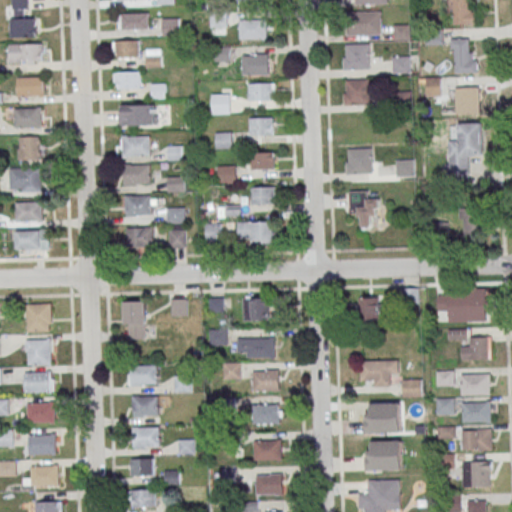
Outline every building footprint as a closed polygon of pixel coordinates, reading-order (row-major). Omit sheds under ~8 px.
[(36,37),(35,17),(29,17),(28,0),(11,0),(12,38),(36,37)] [(476,24),(476,4),(468,4),(468,0),(448,0),(449,25),(476,24)] [(211,12),(228,11),(228,27),(211,28),(211,12)] [(382,35),(382,11),(355,11),(355,35),(382,35)] [(118,30),(149,30),(149,13),(118,13),(118,30)] [(163,18),(180,17),(181,35),(163,35),(163,18)] [(240,39),(268,39),(268,20),(240,20),(240,39)] [(394,40),(409,40),(409,25),(394,25),(394,40)] [(478,49),(469,49),(469,39),(452,39),(452,73),(478,73),(478,49)] [(114,58),(139,58),(139,40),(114,40),(114,58)] [(10,44),(10,62),(43,62),(43,44),(10,44)] [(343,70),(370,70),(370,44),(343,44),(343,70)] [(214,47),(230,46),(231,61),(214,62),(214,47)] [(161,49),(146,49),(146,67),(161,67),(161,49)] [(269,54),(242,54),(242,75),(269,75),(269,54)] [(411,73),(411,56),(392,56),(392,73),(411,73)] [(114,71),(114,89),(141,89),(141,71),(114,71)] [(18,76),(45,75),(45,95),(18,96),(18,76)] [(442,96),(442,77),(426,77),(426,96),(442,96)] [(370,105),(370,79),(344,79),(344,105),(370,105)] [(152,83),(166,83),(166,98),(152,98),(152,83)] [(249,83),(249,101),(276,101),(276,83),(249,83)] [(457,87),(480,86),(480,113),(458,113),(457,87)] [(213,94),(230,93),(231,108),(213,109),(213,94)] [(120,103),(155,103),(156,123),(120,124),(120,103)] [(15,107),(42,107),(42,126),(15,127),(15,107)] [(274,135),(274,118),(249,118),(249,135),(274,135)] [(460,121),(483,121),(484,154),(470,154),(470,170),(451,171),(450,140),(460,140),(460,121)] [(216,133),(234,132),(234,147),(217,148),(216,133)] [(123,135),(151,135),(151,154),(124,155),(123,135)] [(19,159),(41,159),(41,136),(19,136),(19,159)] [(168,145),(183,145),(183,160),(169,160),(168,145)] [(373,148),(346,148),(346,174),(373,174),(373,148)] [(276,152),(251,152),(251,170),(276,170),(276,152)] [(415,160),(396,160),(396,177),(415,177),(415,160)] [(125,164),(152,163),(152,183),(125,184),(125,164)] [(219,166),(236,165),(237,180),(219,181),(219,166)] [(10,168),(41,167),(42,187),(11,188),(10,168)] [(168,176),(186,176),(186,191),(169,191),(168,176)] [(252,205),(276,205),(276,187),(252,187),(252,205)] [(350,191),(350,214),(361,214),(361,228),(373,228),(373,217),(381,217),(381,198),(370,198),(370,191),(350,191)] [(125,195),(152,194),(153,214),(126,214),(125,195)] [(16,201),(43,200),(44,220),(17,221),(16,201)] [(168,207),(185,206),(186,222),(168,222),(168,207)] [(482,240),(482,208),(460,208),(460,240),(482,240)] [(238,221),(238,241),(274,241),(274,221),(238,221)] [(222,222),(205,222),(205,241),(222,241),(222,222)] [(127,227),(154,226),(155,246),(128,246),(127,227)] [(17,229),(50,228),(51,248),(17,249),(17,229)] [(170,229),(187,228),(188,244),(170,244),(170,229)] [(400,295),(359,297),(360,323),(381,323),(381,312),(419,310),(419,288),(399,289),(400,295)] [(449,322),(488,321),(488,290),(438,290),(438,311),(449,311),(449,322)] [(271,298),(244,298),(244,321),(271,321),(271,298)] [(186,315),(186,300),(172,300),(172,315),(186,315)] [(147,301),(125,301),(125,339),(147,339),(147,301)] [(51,304),(27,304),(27,331),(51,331),(51,304)] [(227,330),(211,330),(211,345),(227,345),(227,330)] [(463,330),(451,330),(451,338),(463,338),(463,330)] [(461,359),(493,359),(493,337),(470,337),(470,348),(461,348),(461,359)] [(275,357),(275,338),(238,338),(238,357),(275,357)] [(27,339),(27,365),(51,365),(51,339),(27,339)] [(391,360),(365,360),(365,386),(391,386),(391,360)] [(224,379),(241,379),(241,362),(224,362),(224,379)] [(131,365),(158,364),(158,383),(132,384),(131,365)] [(280,391),(280,370),(252,370),(252,391),(280,391)] [(455,385),(455,370),(437,370),(437,385),(455,385)] [(25,372),(52,371),(52,391),(26,391),(25,372)] [(462,373),(491,372),(492,393),(463,394),(462,373)] [(175,392),(192,392),(192,376),(175,376),(175,392)] [(404,384),(404,396),(421,396),(421,384),(404,384)] [(133,396),(159,395),(160,414),(133,415),(133,396)] [(437,414),(455,414),(455,397),(437,397),(437,414)] [(0,415),(9,415),(9,399),(0,399),(0,415)] [(463,401),(492,400),(493,421),(464,422),(463,401)] [(28,402),(55,401),(55,421),(29,422),(28,402)] [(282,404),(255,404),(254,424),(282,424),(282,404)] [(365,434),(402,434),(402,404),(365,404),(365,434)] [(133,427),(160,426),(160,445),(134,446),(133,427)] [(463,429),(492,428),(493,448),(464,449),(463,429)] [(0,446),(13,446),(13,430),(0,429),(0,446)] [(30,434),(56,433),(57,453),(30,453),(30,434)] [(194,452),(194,441),(180,441),(180,452),(194,452)] [(254,460),(282,460),(282,441),(254,441),(254,460)] [(403,470),(403,441),(367,441),(367,470),(403,470)] [(155,459),(131,459),(131,476),(155,476),(155,459)] [(463,461),(493,460),(494,470),(491,470),(491,486),(464,487),(463,461)] [(0,475),(16,476),(16,461),(0,461),(0,475)] [(24,486),(60,486),(60,466),(32,466),(32,477),(24,477),(24,486)] [(180,485),(180,470),(165,470),(165,485),(180,485)] [(285,495),(285,473),(257,473),(257,495),(285,495)] [(368,479),(401,478),(401,508),(386,509),(386,511),(365,511),(365,507),(359,508),(359,493),(369,493),(368,479)] [(156,490),(131,490),(131,507),(156,507),(156,490)] [(446,496),(445,511),(461,511),(461,496),(446,496)] [(469,500),(487,499),(487,511),(472,511),(472,510),(469,510),(469,500)] [(62,511),(62,501),(35,501),(35,511),(62,511)]
